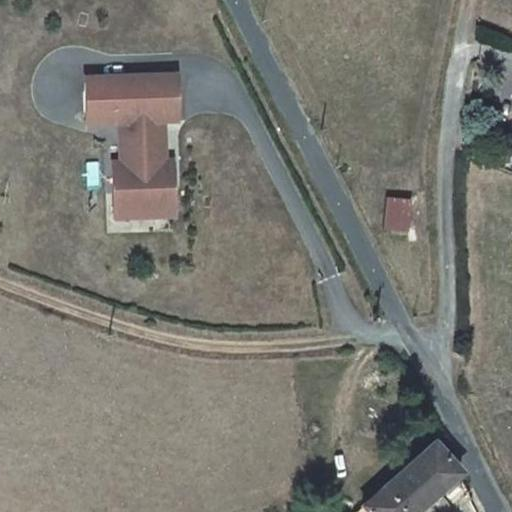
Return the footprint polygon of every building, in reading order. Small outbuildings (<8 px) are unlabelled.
[(92,184),(91,209),(135,209),(135,175),(150,175),(150,155),(143,155),(143,115),(157,114),(158,69),(68,68),(68,113),(101,114),(100,154),(92,154),(92,184)] [(511,141),(503,164),(511,167),(511,141)] [(135,175),(135,209),(149,209),(150,175),(135,175)] [(383,230),(407,231),(407,198),(383,198),(383,230)] [(435,445),(366,510),(367,511),(423,511),(463,474),(435,445)]
